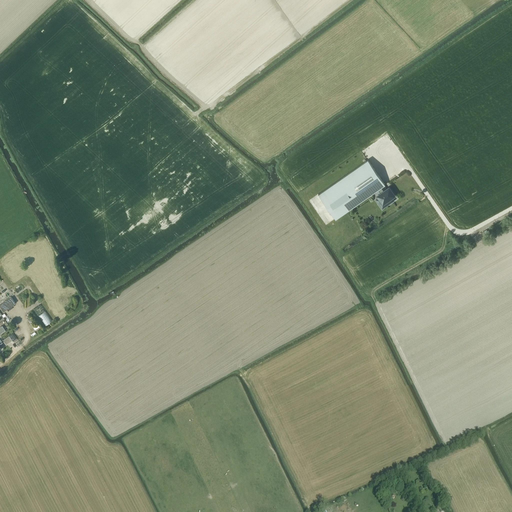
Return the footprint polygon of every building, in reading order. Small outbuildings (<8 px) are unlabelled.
[(385,185),(368,159),(318,194),(336,219),(376,191),(379,195),(378,196),(383,202),(387,200),(389,202),(392,200),(390,197),(393,195),(389,188),(386,190),(383,186),(385,184),(385,185)] [(0,304),(11,297),(7,291),(1,295),(0,295),(0,304)] [(0,306),(3,311),(15,303),(11,297),(0,304),(0,306)] [(46,325),(52,320),(45,310),(39,314),(46,325)] [(6,344),(12,340),(9,336),(3,339),(3,340),(6,344)]
